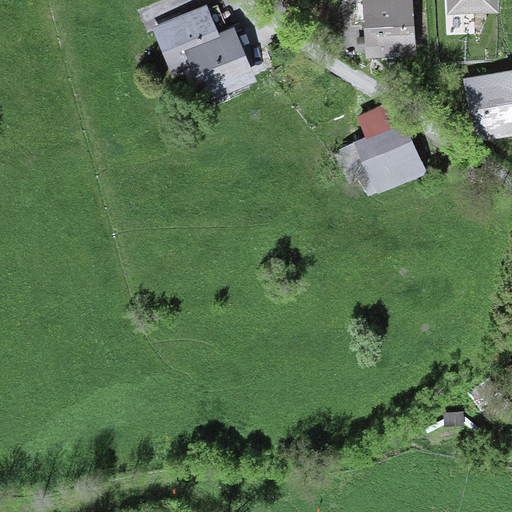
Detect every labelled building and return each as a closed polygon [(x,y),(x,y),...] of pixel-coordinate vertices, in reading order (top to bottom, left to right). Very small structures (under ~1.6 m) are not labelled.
[(411,0),(364,0),(367,51),(414,49),(411,0)] [(492,0),(441,0),(442,10),(493,9),(492,0)] [(198,2),(143,24),(164,76),(182,69),(192,96),(242,76),(223,28),(210,33),(198,2)] [(511,82),(509,69),(461,78),(472,139),(511,131),(511,82)] [(374,104),(348,112),(355,136),(382,128),(374,104)] [(403,127),(357,144),(373,187),(418,171),(403,127)]
